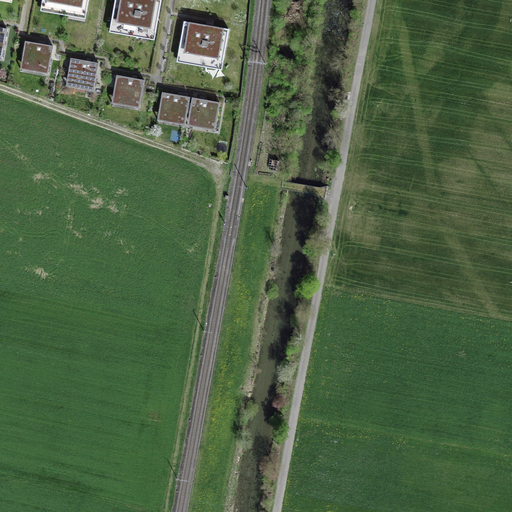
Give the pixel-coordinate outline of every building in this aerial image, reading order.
[(42,0),(42,4),(65,8),(64,15),(70,16),(71,9),(87,11),(88,0),(42,0)] [(115,0),(111,25),(135,29),(134,36),(139,37),(140,30),(155,33),(161,0),(115,0)] [(209,26),(184,22),(178,55),(202,59),(201,66),(206,67),(208,60),(223,63),(228,30),(209,26)] [(47,45),(25,42),(21,63),(46,68),(45,74),(48,74),(53,47),(47,45)] [(91,62),(71,58),(67,80),(91,85),(90,91),(94,91),(99,63),(91,62)] [(137,79),(117,75),(113,97),(137,102),(136,108),(139,108),(144,80),(137,79)] [(183,96),(162,93),(158,114),(183,118),(182,125),(185,125),(190,97),(183,96)] [(198,99),(193,98),(188,119),(213,124),(211,130),(215,131),(220,103),(198,99)] [(271,159),(270,170),(278,171),(280,160),(271,159)]
